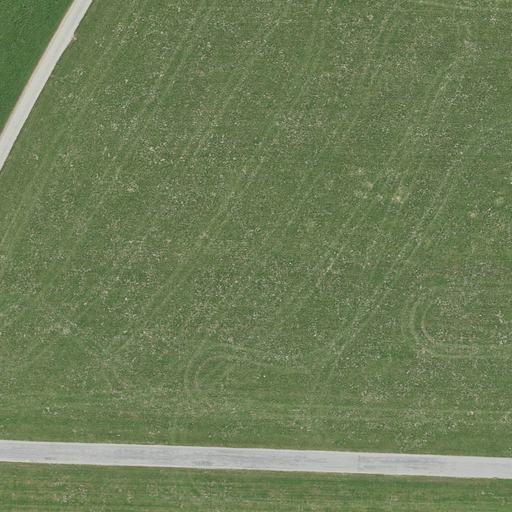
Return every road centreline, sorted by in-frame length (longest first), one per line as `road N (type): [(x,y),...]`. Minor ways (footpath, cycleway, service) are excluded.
road 1 (tertiary): [(511,472),(0,452)]
road 2 (track): [(85,0),(0,155)]
